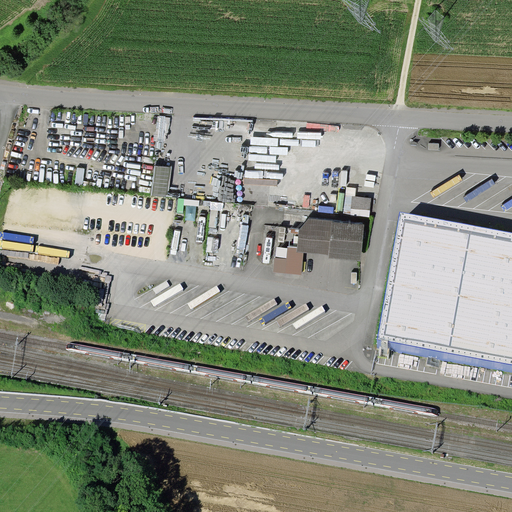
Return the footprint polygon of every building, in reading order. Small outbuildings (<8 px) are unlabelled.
[(170,168),(154,166),(151,195),(167,197),(170,168)] [(85,169),(77,168),(75,185),(83,185),(85,169)] [(371,198),(345,195),(343,214),(369,217),(371,198)] [(511,372),(511,232),(400,213),(376,348),(511,372)] [(361,260),(364,224),(333,221),(333,220),(309,218),(299,229),(298,247),(297,252),(304,252),(329,254),(329,257),(361,260)] [(297,252),(298,247),(288,246),(288,248),(277,247),(276,257),(275,257),(273,272),(302,274),(304,252),(297,252)]
